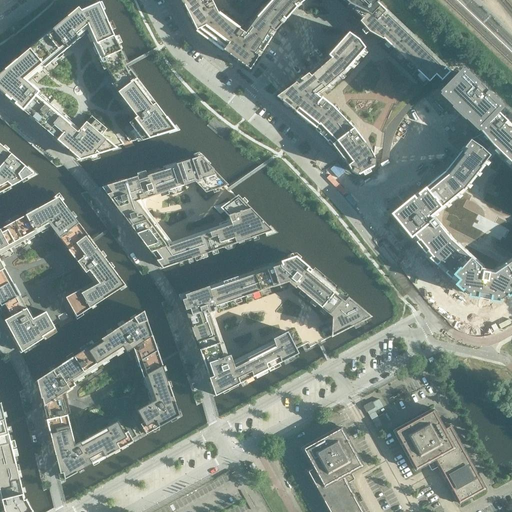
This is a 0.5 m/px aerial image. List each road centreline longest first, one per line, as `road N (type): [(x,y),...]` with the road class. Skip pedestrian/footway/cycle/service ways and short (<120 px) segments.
road 1 (residential): [(0,103),(67,162),(152,271),(173,303),(216,431)]
road 2 (residential): [(0,331),(29,388),(60,511)]
road 3 (residential): [(216,431),(69,511)]
road 4 (residential): [(239,106),(351,216)]
road 5 (residential): [(146,0),(178,53),(239,106)]
road 6 (residential): [(333,366),(216,431)]
road 7 (residential): [(229,455),(346,390)]
road 8 (residential): [(351,216),(435,320)]
